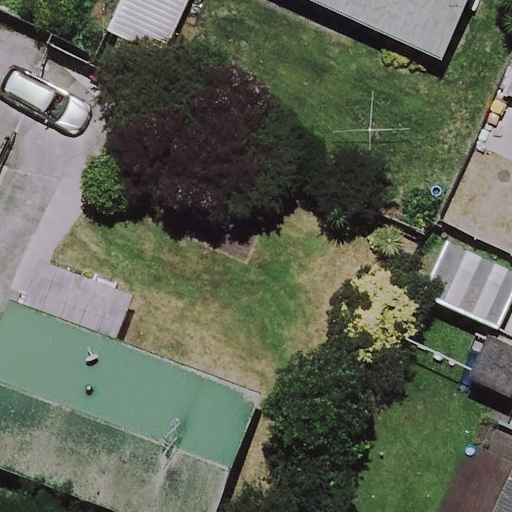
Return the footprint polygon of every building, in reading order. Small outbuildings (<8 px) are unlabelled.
[(192,0),(128,0),(112,43),(167,64),(192,0)] [(474,0),(304,0),(445,65),(474,0)] [(511,289),(439,260),(419,309),(490,338),(470,386),(511,403),(511,289)] [(224,511),(268,406),(24,306),(10,339),(0,335),(0,464),(117,511),(224,511)] [(511,511),(511,425),(487,414),(442,511),(511,511)]
